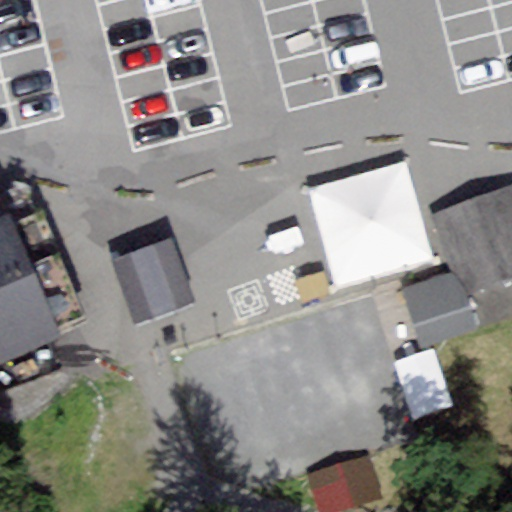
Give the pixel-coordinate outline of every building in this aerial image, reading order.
[(511,0),(489,0),(492,12),(473,16),(484,58),(511,51),(511,0)] [(336,284),(435,258),(408,158),(310,184),(336,284)] [(511,288),(511,198),(480,210),(440,223),(460,283),(414,298),(435,359),(487,341),(474,301),(511,288)] [(0,352),(53,330),(4,218),(0,220),(0,352)] [(215,285),(174,245),(137,282),(177,322),(215,285)]
